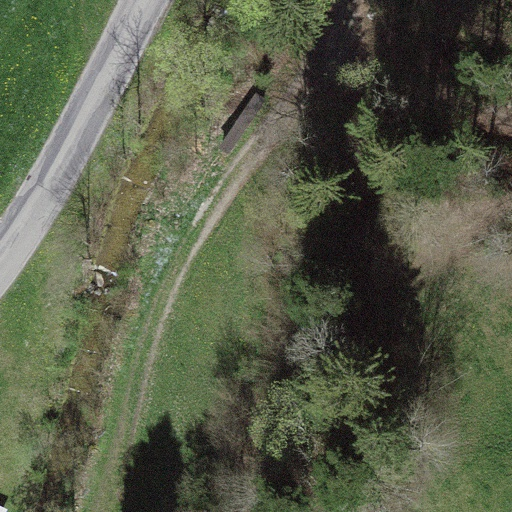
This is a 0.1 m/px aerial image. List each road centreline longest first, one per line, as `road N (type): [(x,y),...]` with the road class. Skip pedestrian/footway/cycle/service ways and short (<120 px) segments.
road 1 (track): [(97,511),(193,231),(317,74),(358,0)]
road 2 (unclassified): [(0,259),(49,186),(145,0)]
